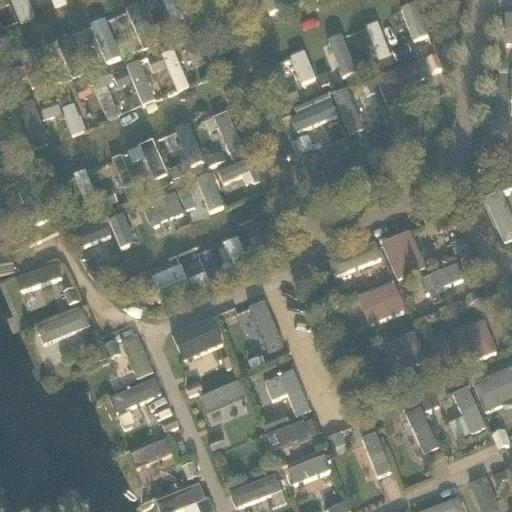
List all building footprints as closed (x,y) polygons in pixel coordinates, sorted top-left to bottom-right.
[(0,0),(0,3),(6,16),(19,10),(14,0),(0,0)] [(18,0),(23,12),(38,5),(35,0),(18,0)] [(140,41),(155,38),(146,0),(131,4),(140,41)] [(180,0),(167,0),(175,21),(187,17),(180,0)] [(260,0),(265,12),(286,5),(284,0),(260,0)] [(416,0),(402,6),(416,38),(431,32),(417,0),(416,0)] [(95,19),(105,60),(121,56),(110,15),(95,19)] [(382,18),(369,22),(380,59),(392,55),(382,18)] [(59,35),(72,71),(85,66),(73,31),(59,35)] [(324,41),(334,67),(355,58),(344,33),(324,41)] [(178,89),(191,85),(178,46),(165,51),(178,89)] [(304,84),(319,78),(307,48),(292,54),(304,84)] [(358,68),(373,67),(371,49),(356,50),(358,68)] [(378,71),(389,107),(409,101),(403,84),(445,71),(439,52),(378,71)] [(142,57),(129,62),(144,102),(157,97),(142,57)] [(127,66),(94,79),(110,119),(124,113),(114,89),(133,81),(127,66)] [(351,133),(366,127),(350,85),(335,90),(351,133)] [(298,86),(285,91),(293,110),(281,115),(288,132),(339,111),(330,90),(304,101),(298,86)] [(74,134),(86,130),(74,89),(39,100),(44,119),(68,112),(74,134)] [(37,99),(24,103),(37,146),(51,142),(37,99)] [(236,158),(249,152),(229,108),(216,114),(236,158)] [(195,170),(228,160),(225,149),(204,155),(196,124),(183,127),(195,170)] [(321,146),(316,148),(311,133),(296,138),(316,194),(336,187),(321,146)] [(157,137),(130,148),(136,164),(148,159),(156,177),(171,171),(157,137)] [(126,187),(137,183),(126,152),(114,156),(126,187)] [(221,165),(226,186),(262,177),(257,156),(221,165)] [(91,207),(103,202),(89,167),(77,172),(91,207)] [(214,172),(199,179),(212,211),(227,204),(214,172)] [(35,174),(19,180),(34,221),(50,216),(35,174)] [(503,241),(511,238),(511,204),(507,188),(489,193),(503,241)] [(163,233),(192,223),(180,189),(151,199),(163,233)] [(122,214),(130,232),(149,223),(141,206),(122,214)] [(90,270),(124,257),(108,218),(74,231),(90,270)] [(225,241),(236,265),(252,257),(240,234),(225,241)] [(467,234),(455,239),(462,257),(474,252),(467,234)] [(213,247),(200,253),(207,270),(192,276),(199,293),(227,282),(213,247)] [(417,259),(366,259),(366,276),(418,276),(417,259)] [(462,260),(423,276),(430,292),(468,276),(462,260)] [(25,289),(66,276),(61,261),(20,273),(25,289)] [(165,300),(194,288),(184,262),(155,274),(165,300)] [(361,294),(373,323),(408,309),(396,279),(361,294)] [(136,298),(136,286),(104,286),(104,298),(136,298)] [(256,317),(245,322),(255,344),(265,340),(270,351),(287,344),(267,298),(251,305),(256,317)] [(359,329),(372,324),(361,298),(348,303),(359,329)] [(48,360),(94,345),(98,358),(115,353),(124,380),(136,376),(123,337),(105,343),(98,321),(93,323),(88,309),(37,326),(48,360)] [(186,358),(226,341),(214,315),(175,332),(186,358)] [(483,325),(445,339),(453,360),(492,347),(483,325)] [(384,343),(398,372),(429,358),(416,329),(384,343)] [(298,367),(266,378),(274,399),(291,392),(301,420),(265,432),(271,450),(321,432),(298,367)] [(119,411),(164,390),(157,375),(112,396),(119,411)] [(210,416),(251,398),(242,377),(201,396),(210,416)] [(425,402),(406,408),(421,453),(440,447),(425,402)] [(500,417),(500,405),(468,405),(468,417),(500,417)] [(356,438),(368,478),(392,471),(381,431),(356,438)] [(295,481),(334,467),(328,451),(290,465),(295,481)] [(483,511),(495,511),(503,509),(489,475),(471,482),(483,511)] [(216,511),(204,479),(160,496),(165,511),(216,511)] [(259,494),(245,494),(246,505),(259,505),(259,494)] [(463,511),(458,499),(423,511),(463,511)]
